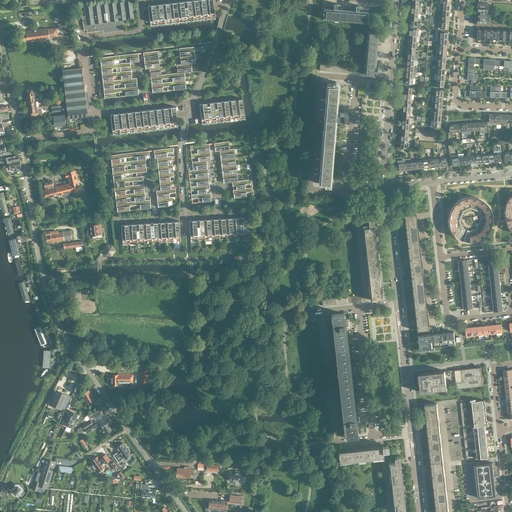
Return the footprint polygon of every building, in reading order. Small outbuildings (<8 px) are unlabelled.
[(82,16),(83,22),(84,22),(85,25),(83,25),(84,30),(87,30),(87,32),(124,27),(123,20),(135,18),(132,0),(129,0),(84,6),(85,16),(82,16)] [(191,0),(184,1),(186,21),(193,20),(191,0)] [(198,0),(193,0),(191,0),(193,20),(200,19),(198,0)] [(205,0),(198,0),(200,19),(208,18),(205,0)] [(213,0),(205,0),(208,18),(215,17),(213,0)] [(184,1),(177,2),(179,22),(186,21),(184,1)] [(177,2),(170,3),(172,22),(179,22),(177,2)] [(170,3),(162,4),(165,23),(172,22),(170,3)] [(334,9),(324,8),(324,12),(323,12),(323,13),(324,13),(323,19),(345,21),(346,10),(336,9),(336,8),(337,8),(337,4),(334,3),(334,8),(334,9)] [(162,4),(155,5),(158,24),(165,23),(162,4)] [(155,5),(148,5),(150,25),(158,24),(155,5)] [(346,10),(345,21),(368,23),(369,12),(358,11),(358,10),(359,10),(359,5),(356,5),(356,10),(356,11),(346,10)] [(477,8),(477,11),(478,11),(478,15),(481,15),(481,17),(487,17),(487,9),(477,8)] [(477,20),(476,23),(487,24),(487,17),(481,17),(481,15),(478,15),(478,20),(477,20)] [(408,21),(408,25),(410,25),(410,27),(420,28),(420,20),(418,20),(410,19),(409,21),(408,21)] [(438,21),(438,29),(444,30),(444,28),(448,28),(449,22),(441,22),(438,21)] [(50,38),(58,37),(59,37),(63,36),(64,36),(62,27),(57,28),(48,29),(44,30),(44,28),(20,31),(22,42),(45,39),(45,38),(49,38),(50,38)] [(437,38),(439,38),(447,39),(448,32),(444,32),(444,31),(438,30),(437,38)] [(368,31),(367,46),(377,46),(378,40),(379,40),(379,41),(384,41),(384,38),(379,38),(378,38),(379,31),(368,31)] [(194,46),(179,48),(180,56),(195,54),(194,46)] [(367,46),(366,60),(376,61),(377,55),(378,55),(383,56),(383,53),(378,53),(377,53),(377,46),(367,46)] [(158,51),(143,52),(144,60),(159,59),(158,51)] [(138,53),(119,55),(120,63),(130,62),(139,61),(138,53)] [(195,54),(180,56),(181,64),(191,63),(196,63),(195,54)] [(119,55),(100,57),(101,66),(115,64),(120,63),(119,55)] [(469,58),(468,68),(473,68),(474,64),(478,64),(479,59),(469,58)] [(159,59),(144,60),(145,69),(150,68),(160,67),(159,59)] [(479,59),(478,64),(483,64),(483,69),(488,70),(489,59),(479,59)] [(489,59),(488,70),(490,70),(493,70),(494,70),(494,65),(499,66),(499,60),(489,59)] [(366,60),(365,68),(366,68),(366,74),(374,75),(374,71),(375,71),(375,70),(377,70),(377,71),(381,71),(382,68),(377,67),(377,68),(376,68),(376,61),(366,60)] [(499,60),(499,66),(504,66),(503,71),(504,71),(506,71),(509,72),(509,61),(499,60)] [(120,63),(115,64),(116,72),(131,70),(130,62),(120,63)] [(181,64),(177,65),(178,73),(184,72),(192,71),(191,63),(181,64)] [(115,64),(101,66),(102,74),(116,72),(115,64)] [(164,66),(160,67),(150,68),(150,76),(165,74),(164,66)] [(79,68),(62,70),(63,78),(83,76),(82,68),(79,68)] [(467,78),(471,79),(477,79),(478,74),(473,73),(473,68),(468,68),(467,78)] [(131,70),(116,72),(117,80),(132,78),(131,70)] [(116,72),(102,74),(103,82),(117,80),(116,72)] [(185,80),(184,72),(178,73),(165,74),(166,82),(185,80)] [(151,84),(166,82),(165,74),(150,76),(151,84)] [(83,76),(63,78),(64,86),(84,84),(83,76)] [(132,78),(117,80),(118,88),(137,86),(137,77),(132,78)] [(117,80),(103,82),(104,90),(118,88),(117,80)] [(185,80),(166,82),(167,91),(186,88),(185,80)] [(166,82),(151,84),(152,92),(167,91),(166,82)] [(319,183),(325,184),(325,185),(331,186),(336,119),(347,120),(348,113),(337,112),(339,82),(333,82),(333,83),(327,83),(319,183)] [(84,84),(64,86),(65,94),(85,92),(84,84)] [(465,91),(464,96),(475,96),(475,86),(473,86),(473,84),(471,84),(470,84),(469,91),(465,91)] [(137,86),(118,88),(119,96),(138,94),(137,86)] [(475,86),(475,96),(485,97),(485,91),(480,91),(480,86),(475,86)] [(485,91),(485,97),(495,97),(495,87),(493,87),(490,86),(490,91),(485,91)] [(495,87),(495,97),(505,97),(505,92),(501,92),(501,87),(495,87)] [(118,88),(104,90),(105,98),(119,96),(118,88)] [(25,91),(26,97),(36,95),(39,95),(38,89),(33,89),(25,91)] [(85,92),(65,94),(66,103),(67,111),(77,110),(76,101),(86,100),(85,92)] [(243,98),(235,99),(238,119),(245,118),(243,98)] [(235,99),(228,100),(230,120),(238,119),(235,99)] [(37,101),(27,102),(28,109),(39,107),(38,103),(41,102),(41,100),(40,100),(37,101)] [(86,100),(76,101),(77,110),(87,108),(86,101),(86,100)] [(228,100),(221,101),(223,121),(230,120),(228,100)] [(221,101),(214,102),(216,121),(223,121),(221,101)] [(214,102),(207,103),(209,122),(216,121),(214,102)] [(207,103),(199,103),(202,123),(209,122),(207,103)] [(175,106),(168,107),(170,127),(178,126),(175,106)] [(39,107),(28,109),(29,114),(30,114),(31,117),(42,115),(41,107),(39,107)] [(168,107),(161,108),(163,128),(170,127),(168,107)] [(88,116),(87,108),(77,110),(67,111),(68,119),(83,117),(88,116)] [(161,108),(153,109),(156,129),(163,128),(161,108)] [(153,109),(146,110),(149,129),(156,129),(153,109)] [(146,110),(139,111),(141,130),(149,129),(146,110)] [(132,111),(125,112),(127,132),(134,131),(132,111)] [(139,111),(132,111),(134,131),(141,130),(139,111)] [(125,112),(118,113),(120,133),(127,132),(125,112)] [(118,113),(110,114),(113,134),(120,133),(118,113)] [(64,115),(53,116),(55,125),(65,124),(64,115)] [(481,121),(478,121),(479,130),(479,133),(487,132),(487,129),(486,125),(485,125),(485,121),(484,121),(481,122),(481,121)] [(229,141),(214,143),(215,151),(220,151),(234,149),(234,148),(230,149),(229,141)] [(197,149),(197,153),(210,152),(209,143),(190,146),(190,150),(197,149)] [(0,156),(12,154),(10,150),(6,151),(6,150),(4,144),(0,145),(0,156)] [(173,148),(154,150),(155,158),(157,158),(171,156),(174,156),(167,156),(167,153),(173,152),(173,148)] [(234,149),(220,151),(220,158),(235,157),(234,149)] [(149,150),(130,153),(131,161),(145,159),(150,159),(149,150)] [(499,151),(493,151),(493,153),(494,161),(500,161),(501,160),(501,155),(500,155),(499,151)] [(197,153),(191,154),(191,158),(198,157),(198,161),(207,160),(211,160),(210,152),(197,153)] [(130,153),(110,155),(111,163),(131,161),(130,153)] [(6,161),(2,161),(2,164),(8,163),(20,160),(19,155),(5,157),(6,161)] [(452,157),(450,157),(450,165),(452,165),(458,165),(458,157),(457,155),(451,155),(452,157)] [(171,156),(157,158),(158,166),(168,164),(168,161),(172,160),(171,156)] [(235,157),(220,158),(221,167),(236,165),(235,157)] [(403,157),(394,158),(395,164),(396,164),(397,171),(405,171),(405,170),(403,159),(403,157)] [(145,159),(131,161),(132,169),(146,167),(145,159)] [(20,160),(8,163),(9,168),(9,169),(13,168),(13,171),(21,170),(20,164),(19,165),(18,161),(20,161),(20,160)] [(207,160),(198,161),(192,162),(192,166),(196,166),(197,169),(208,168),(206,160),(207,160)] [(131,161),(111,163),(112,171),(132,169),(131,161)] [(168,164),(158,166),(159,174),(173,172),(172,164),(168,164)] [(236,165),(221,167),(222,175),(237,173),(236,165)] [(146,167),(132,169),(132,177),(143,176),(147,175),(146,167)] [(197,169),(188,170),(189,175),(195,174),(196,178),(208,176),(208,168),(197,169)] [(132,169),(112,171),(113,179),(128,178),(132,177),(132,169)] [(80,189),(78,183),(79,182),(78,178),(77,178),(75,170),(65,173),(66,178),(68,178),(69,184),(52,188),(52,186),(53,186),(53,181),(52,181),(44,182),(45,187),(46,187),(46,189),(45,190),(43,190),(45,198),(62,194),(63,197),(70,195),(70,193),(70,192),(72,192),(72,191),(80,189)] [(173,172),(159,174),(160,182),(170,180),(170,177),(174,176),(173,172)] [(237,173),(222,175),(223,183),(232,182),(238,181),(237,173)] [(132,177),(128,178),(129,186),(144,184),(143,176),(132,177)] [(208,176),(196,178),(189,178),(190,183),(196,182),(197,186),(209,184),(208,176)] [(128,178),(113,179),(114,187),(129,186),(128,178)] [(251,179),(232,182),(233,190),(246,188),(245,184),(252,183),(251,179)] [(170,180),(160,182),(161,190),(171,188),(171,185),(175,184),(174,180),(170,180)] [(144,184),(129,186),(130,194),(145,192),(144,184)] [(209,184),(197,186),(190,186),(191,191),(197,190),(198,194),(210,192),(209,184)] [(129,186),(114,187),(115,195),(130,194),(129,186)] [(246,188),(233,190),(234,198),(247,196),(246,192),(253,192),(252,187),(246,188)] [(161,190),(156,190),(157,199),(172,197),(176,196),(170,197),(169,193),(176,192),(175,188),(171,188),(161,190)] [(145,192),(130,194),(131,202),(135,201),(146,200),(145,192)] [(210,192),(198,194),(191,194),(192,199),(198,198),(199,202),(211,200),(210,192)] [(130,194),(115,195),(116,203),(131,202),(130,194)] [(448,227),(449,229),(450,231),(451,233),(452,235),(454,237),(455,238),(457,239),(458,240),(460,241),(465,229),(462,228),(460,221),(463,212),(470,208),(478,211),(480,219),(477,227),(470,231),(467,230),(463,242),(465,243),(466,243),(468,243),(470,243),(472,243),(475,242),(477,242),(479,241),(481,240),(483,238),(485,237),(486,235),(488,233),(489,232),(490,230),(491,228),(491,226),(492,224),(492,222),(492,220),(492,217),(492,215),(492,213),(491,211),(490,209),(489,207),(488,205),(486,203),(485,201),(483,200),(481,199),(479,198),(477,197),(474,197),(472,196),(470,196),(468,197),(465,197),(463,198),(461,199),(459,200),(457,201),(455,203),(454,204),(453,206),(451,208),(450,210),(450,211),(449,213),(448,216),(448,218),(448,220),(448,222),(448,224),(448,227)] [(172,197),(157,199),(158,207),(169,206),(168,201),(172,201),(172,197)] [(146,200),(135,201),(136,209),(151,208),(150,199),(146,200)] [(131,202),(116,203),(117,212),(136,209),(135,201),(131,202)] [(405,223),(403,223),(404,229),(406,229),(406,234),(418,233),(416,214),(404,215),(405,223)] [(11,217),(5,218),(9,234),(15,232),(11,217)] [(240,217),(232,218),(234,238),(241,237),(240,217)] [(247,217),(240,217),(241,237),(248,237),(247,217)] [(225,218),(218,219),(219,239),(226,238),(225,218)] [(232,218),(225,218),(226,238),(234,238),(232,218)] [(369,224),(362,225),(365,245),(366,255),(367,265),(368,275),(369,284),(370,294),(371,294),(372,300),(379,299),(379,300),(381,300),(381,299),(381,297),(373,225),(375,224),(376,224),(375,221),(374,221),(374,218),(368,219),(369,224)] [(204,219),(196,220),(198,240),(205,240),(204,219)] [(211,219),(204,219),(205,240),(205,242),(212,241),(212,239),(211,219)] [(218,219),(211,219),(212,239),(219,239),(218,219)] [(196,220),(189,220),(190,241),(198,240),(196,220)] [(172,221),(165,222),(166,242),(173,242),(172,221)] [(179,221),(172,221),(173,242),(181,241),(179,221)] [(158,222),(150,223),(152,243),(159,242),(158,222)] [(165,222),(158,222),(159,242),(166,242),(165,222)] [(97,224),(91,225),(92,236),(103,234),(101,224),(100,224),(100,223),(97,223),(97,224)] [(143,223),(136,224),(137,244),(144,243),(143,223)] [(150,223),(143,223),(144,243),(152,243),(150,223)] [(129,224),(121,224),(122,245),(130,244),(129,224)] [(136,224),(129,224),(130,244),(137,244),(136,224)] [(47,232),(44,232),(46,242),(51,241),(51,242),(64,240),(71,239),(70,230),(62,231),(60,232),(60,229),(57,229),(57,232),(55,232),(55,231),(52,231),(47,232)] [(407,241),(405,241),(406,247),(407,247),(408,253),(420,252),(418,233),(406,234),(407,241)] [(14,239),(9,240),(13,258),(18,257),(14,239)] [(106,244),(102,250),(105,255),(111,256),(115,250),(112,245),(106,244)] [(409,263),(407,263),(408,268),(410,268),(410,273),(422,271),(420,252),(408,253),(409,263)] [(411,281),(409,281),(410,287),(412,286),(412,292),(425,291),(422,271),(410,273),(411,281)] [(24,282),(19,284),(24,300),(29,299),(27,293),(28,292),(27,288),(26,288),(24,282)] [(414,302),(412,303),(412,308),(414,308),(415,311),(427,310),(425,291),(412,292),(414,302)] [(31,304),(27,306),(33,323),(38,321),(35,313),(36,313),(35,310),(34,311),(31,304)] [(416,320),(414,320),(414,326),(416,326),(417,331),(429,329),(427,310),(415,311),(416,320)] [(333,315),(339,368),(346,435),(344,435),(344,436),(356,434),(355,422),(357,421),(357,422),(358,422),(358,421),(359,421),(358,416),(357,416),(357,417),(356,417),(346,327),(347,327),(348,327),(349,327),(348,322),(348,321),(347,321),(347,322),(346,322),(345,313),(343,313),(342,314),(331,315),(333,315)] [(40,328),(35,330),(41,344),(46,342),(40,328)] [(443,343),(442,333),(437,334),(435,334),(433,334),(434,340),(443,339),(443,344),(443,343)] [(430,341),(434,340),(433,334),(417,336),(418,340),(418,343),(418,345),(419,350),(423,349),(429,348),(431,348),(430,341)] [(139,383),(140,388),(146,388),(146,383),(149,383),(149,369),(146,369),(146,366),(139,366),(139,383)] [(445,371),(419,373),(421,392),(447,390),(447,384),(456,382),(457,388),(483,386),(481,367),(448,370),(449,375),(446,376),(445,371)] [(118,375),(112,375),(112,385),(123,385),(123,381),(124,381),(124,382),(133,382),(133,374),(124,374),(124,371),(118,371),(118,375)] [(89,390),(81,395),(87,404),(88,403),(90,406),(95,403),(93,400),(95,399),(89,390)] [(61,393),(56,391),(50,405),(62,410),(62,409),(65,410),(68,403),(65,402),(68,396),(62,393),(61,393)] [(486,408),(485,400),(476,401),(475,399),(471,399),(471,401),(473,418),(473,423),(474,427),(485,425),(487,425),(488,425),(488,421),(487,421),(487,418),(486,408)] [(426,412),(424,413),(424,418),(426,418),(427,424),(439,422),(437,403),(425,404),(426,412)] [(95,412),(91,414),(93,417),(95,416),(96,418),(98,417),(104,413),(103,411),(102,410),(103,410),(102,408),(101,408),(94,412),(95,412)] [(72,428),(76,417),(75,417),(76,413),(76,414),(74,413),(74,412),(70,410),(69,411),(67,410),(66,413),(67,413),(64,420),(63,424),(67,426),(72,428)] [(111,430),(108,425),(111,424),(110,423),(106,418),(100,422),(99,421),(95,424),(85,430),(87,433),(99,425),(100,425),(101,425),(103,428),(104,428),(103,429),(106,433),(111,430)] [(90,420),(82,425),(83,426),(85,429),(93,424),(91,422),(90,420)] [(428,430),(426,431),(426,436),(428,436),(429,443),(441,442),(439,422),(427,424),(428,430)] [(430,452),(428,452),(429,458),(431,458),(431,462),(443,461),(441,442),(429,443),(430,452)] [(117,453),(113,455),(119,463),(122,460),(124,458),(124,460),(132,455),(131,455),(123,443),(116,448),(119,452),(117,453)] [(388,446),(339,451),(338,451),(339,455),(338,455),(338,457),(339,456),(340,463),(384,458),(383,452),(389,451),(388,446)] [(91,460),(90,461),(98,472),(104,467),(103,465),(105,463),(105,464),(110,460),(105,454),(100,457),(101,458),(99,459),(97,456),(95,457),(95,456),(91,459),(91,460)] [(389,463),(393,511),(405,511),(400,462),(400,456),(394,457),(395,462),(389,463)] [(51,476),(56,462),(46,459),(42,473),(51,476)] [(432,470),(430,470),(431,476),(433,476),(433,482),(445,480),(443,461),(431,462),(432,470)] [(474,464),(478,498),(496,496),(492,462),(474,464)] [(184,466),(184,467),(184,468),(177,467),(176,477),(191,478),(191,469),(189,468),(189,467),(189,466),(184,466)] [(235,470),(235,471),(229,471),(228,480),(238,481),(238,482),(245,483),(245,475),(244,475),(245,472),(239,472),(239,471),(235,470)] [(51,476),(42,473),(39,482),(35,481),(33,489),(37,491),(39,486),(47,489),(51,476)] [(434,492),(433,492),(433,498),(435,498),(435,501),(447,499),(445,480),(433,482),(434,492)] [(16,483),(11,490),(11,491),(12,492),(13,494),(16,495),(17,496),(18,495),(18,496),(19,495),(22,497),(25,492),(24,491),(24,489),(22,487),(23,486),(19,482),(17,484),(16,483)] [(149,485),(141,484),(140,489),(142,489),(141,496),(155,497),(155,496),(156,490),(148,490),(149,485)] [(231,495),(230,495),(230,496),(230,502),(240,503),(241,503),(242,497),(242,496),(241,496),(231,495)] [(436,510),(435,510),(434,511),(448,511),(447,499),(435,501),(436,510)] [(210,500),(209,509),(225,510),(225,511),(226,511),(226,510),(227,502),(226,501),(226,502),(210,500)]
